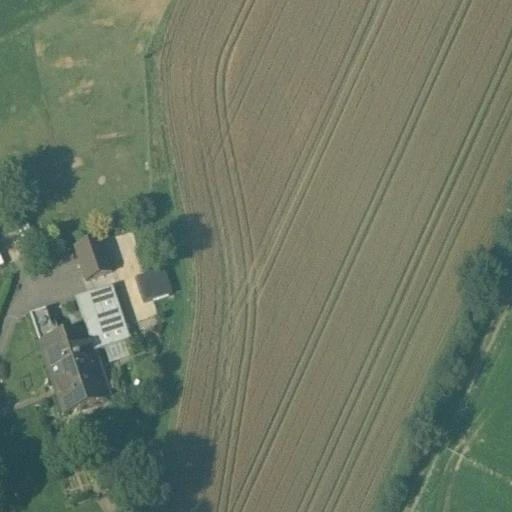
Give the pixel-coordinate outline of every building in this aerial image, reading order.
[(108,274),(101,241),(89,243),(96,277),(108,274)] [(76,247),(86,283),(97,280),(86,244),(76,247)] [(167,272),(138,281),(145,304),(175,295),(167,272)] [(111,289),(29,316),(47,369),(94,354),(89,339),(95,338),(99,352),(129,342),(111,289)] [(94,354),(47,369),(63,417),(110,401),(94,354)]
